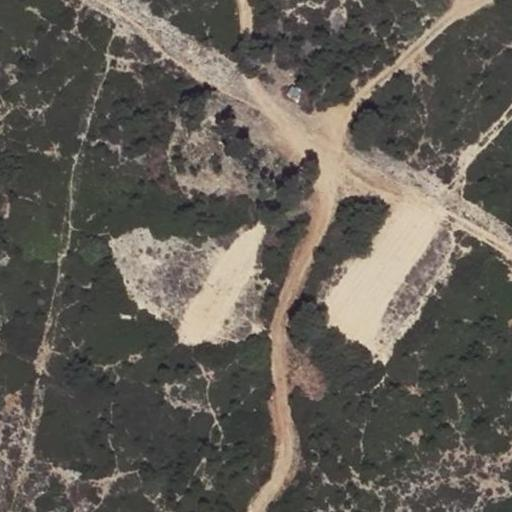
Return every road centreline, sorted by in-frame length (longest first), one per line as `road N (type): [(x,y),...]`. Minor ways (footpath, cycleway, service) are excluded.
road 1 (track): [(264,114),(75,0)]
road 2 (track): [(329,186),(450,219),(511,259)]
